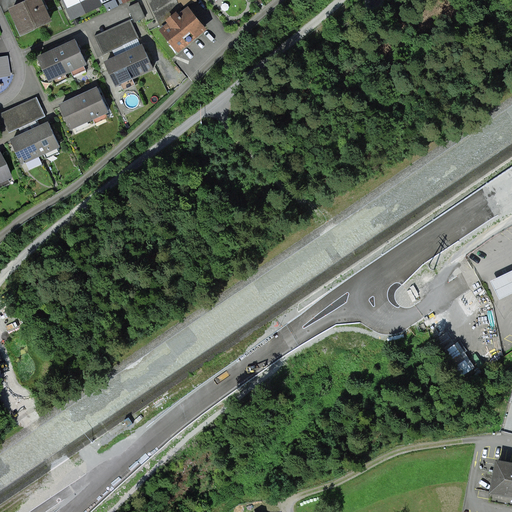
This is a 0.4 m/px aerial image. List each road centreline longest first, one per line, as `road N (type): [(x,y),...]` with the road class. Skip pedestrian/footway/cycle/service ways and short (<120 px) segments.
road 1 (primary): [(73,511),(182,414),(290,335),(511,191)]
road 2 (unclassified): [(0,280),(341,0)]
road 3 (residential): [(277,0),(125,143),(0,234)]
